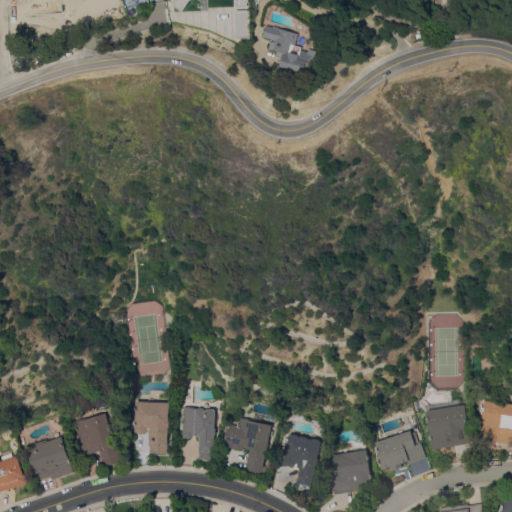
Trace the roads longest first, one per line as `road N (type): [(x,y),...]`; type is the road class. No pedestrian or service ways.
road 1 (secondary): [(511,51),(469,44),(417,57),(296,131),(264,122),(217,72),(179,57),(68,67),(0,92)]
road 2 (residential): [(281,511),(235,492),(163,481),(35,511)]
road 3 (residential): [(511,474),(455,478),(386,511)]
